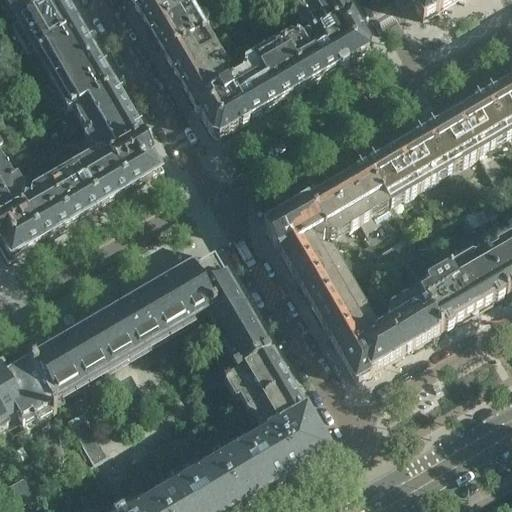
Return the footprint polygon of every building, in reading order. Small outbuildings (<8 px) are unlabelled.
[(71,18),(60,0),(4,0),(37,54),(79,30),(77,28),(78,25),(74,19),(71,18)] [(149,32),(191,8),(195,6),(191,0),(145,0),(134,6),(135,8),(134,9),(134,12),(137,18),(140,18),(141,18),(149,32)] [(286,0),(287,2),(284,4),(293,19),(324,0),(286,0)] [(369,52),(356,28),(357,27),(356,26),(357,23),(355,20),(353,19),(352,20),(352,19),(350,19),(339,0),(324,0),(293,19),(301,32),(306,34),(310,41),(311,43),(321,37),(327,47),(323,49),(337,74),(338,73),(338,74),(341,75),(347,72),(348,69),(347,68),(368,55),(369,52)] [(408,0),(422,24),(463,0),(408,0)] [(164,59),(204,35),(210,32),(201,17),(198,19),(191,8),(149,32),(164,59)] [(283,33),(279,26),(272,30),(276,37),(283,33)] [(106,77),(93,54),(86,42),(86,39),(83,33),(80,32),(79,30),(37,54),(71,113),(76,110),(112,88),(112,87),(112,84),(109,77),(106,77)] [(180,85),(222,60),(214,45),(211,47),(204,35),(164,59),(180,85)] [(337,74),(323,49),(327,47),(321,37),(311,43),(310,41),(302,46),(296,45),(285,51),(308,91),(337,74)] [(247,55),(243,48),(236,52),(240,59),(247,55)] [(308,91),(285,51),(255,69),(278,108),(308,91)] [(234,88),(234,86),(229,79),(231,73),(222,60),(180,85),(195,110),(195,111),(228,91),(234,88)] [(278,108),(255,69),(244,75),(242,81),(234,86),(234,88),(228,91),(248,125),(278,108)] [(511,87),(494,98),(494,97),(491,97),(486,99),(485,102),(486,103),(483,104),(505,142),(511,138),(511,87)] [(143,140),(130,119),(112,88),(76,110),(82,119),(77,122),(97,156),(102,157),(100,161),(105,163),(108,160),(143,140)] [(248,125),(228,91),(195,111),(195,110),(194,110),(194,111),(194,112),(193,114),(195,118),(198,118),(199,119),(200,119),(214,143),(217,144),(239,131),(239,132),(242,133),(248,129),(249,127),(248,126),(248,125)] [(25,100),(20,92),(13,96),(18,105),(25,100)] [(30,109),(25,100),(18,105),(23,113),(30,109)] [(505,142),(483,104),(481,105),(478,104),(473,107),(472,110),(453,121),(478,163),(494,153),(492,150),(505,142)] [(478,163),(453,121),(435,132),(432,131),(428,134),(427,137),(424,139),(446,177),(459,169),(461,172),(478,163)] [(446,177),(424,139),(422,139),(419,139),(415,141),(413,144),(414,145),(394,156),(418,197),(434,188),(432,185),(446,177)] [(163,175),(143,140),(108,160),(129,195),(163,175)] [(418,197),(394,156),(377,166),(376,166),(373,166),(369,168),(368,171),(364,173),(386,210),(387,211),(400,204),(402,207),(418,197)] [(129,195),(108,160),(105,163),(100,161),(99,166),(95,165),(78,175),(100,212),(129,195)] [(23,199),(13,181),(3,165),(0,167),(0,223),(22,211),(25,209),(26,205),(22,203),(23,199)] [(100,212),(78,175),(76,172),(66,178),(67,181),(49,191),(71,229),(100,212)] [(386,210),(364,173),(364,174),(364,173),(361,173),(356,176),(355,179),(335,190),(359,231),(370,225),(367,221),(386,210)] [(507,194),(502,185),(493,190),(499,199),(505,196),(507,194)] [(359,231),(335,190),(318,200),(314,200),(310,203),(308,206),(306,207),(326,242),(329,243),(346,233),(348,237),(359,231)] [(499,199),(493,190),(485,195),(490,204),(495,202),(499,199)] [(71,229),(49,191),(32,201),(31,206),(26,205),(25,209),(22,211),(42,246),(71,229)] [(505,196),(499,199),(495,202),(500,210),(510,204),(505,196)] [(495,202),(490,204),(484,208),(489,216),(500,210),(495,202)] [(326,242),(306,207),(263,232),(278,259),(280,257),(281,258),(299,247),(300,249),(309,244),(322,247),(323,241),(326,242)] [(42,246),(22,211),(0,223),(0,253),(7,266),(42,246)] [(481,229),(473,216),(460,224),(467,236),(481,229)] [(448,229),(443,219),(434,224),(439,234),(448,229)] [(439,234),(434,224),(425,230),(431,239),(437,235),(439,234)] [(437,235),(431,239),(427,241),(432,250),(442,244),(437,235)] [(511,295),(511,238),(491,250),(495,257),(484,264),(505,300),(511,295)] [(432,250),(427,241),(416,247),(421,256),(432,250)] [(295,282),(332,262),(328,255),(320,253),(322,247),(309,244),(300,249),(299,247),(281,258),(295,282)] [(395,260),(391,253),(384,257),(388,264),(395,260)] [(388,264),(384,257),(376,261),(380,268),(388,264)] [(399,266),(395,260),(388,264),(392,271),(399,266)] [(52,409),(207,318),(236,367),(231,370),(236,378),(270,358),(214,262),(196,272),(29,369),(52,409)] [(347,288),(332,262),(295,282),(310,309),(347,288)] [(505,300),(484,264),(476,268),(472,262),(448,276),(473,319),(505,300)] [(392,271),(388,264),(380,268),(385,275),(392,271)] [(473,319),(448,276),(428,288),(431,295),(420,301),(441,337),(473,319)] [(363,314),(347,288),(310,309),(326,336),(363,314)] [(371,378),(441,337),(420,301),(394,316),(390,327),(385,330),(385,334),(377,338),(378,341),(342,362),(357,389),(372,380),(371,378)] [(377,338),(363,314),(326,336),(342,362),(378,341),(377,338)] [(286,386),(289,385),(283,375),(280,376),(270,358),(236,378),(223,386),(224,389),(228,386),(238,402),(242,400),(249,411),(288,388),(286,386)] [(56,416),(52,409),(29,369),(6,383),(1,374),(0,374),(0,390),(21,426),(31,420),(33,424),(50,414),(53,418),(56,416)] [(306,420),(295,401),(298,400),(292,390),(289,391),(288,388),(249,411),(255,421),(258,422),(267,438),(276,432),(278,436),(306,420)] [(21,426),(0,390),(0,433),(8,429),(5,425),(15,419),(20,427),(21,426)] [(209,406),(204,397),(192,404),(197,412),(209,406)] [(107,462),(82,420),(68,428),(72,436),(68,437),(76,451),(84,463),(85,465),(88,463),(92,470),(107,462)] [(330,460),(306,420),(278,436),(302,476),(330,460)] [(302,476),(278,436),(276,432),(267,438),(266,444),(249,454),(272,494),(289,484),(291,486),(301,480),(299,478),(302,476)] [(220,445),(212,433),(210,434),(211,437),(201,443),(207,453),(220,445)] [(207,453),(201,443),(191,449),(196,459),(207,453)] [(84,463),(76,451),(70,455),(77,468),(84,463)] [(272,494),(249,454),(244,452),(227,461),(230,467),(219,473),(241,511),(244,510),(245,511),(246,511),(256,506),(254,504),(272,494)] [(90,474),(85,465),(84,463),(77,468),(83,479),(90,474)] [(160,479),(155,470),(141,478),(146,488),(160,479)] [(240,511),(241,511),(219,473),(208,479),(205,474),(185,485),(200,511),(240,511)] [(146,488),(141,478),(130,484),(136,494),(146,488)] [(30,494),(23,482),(15,487),(23,499),(30,494)] [(200,511),(185,485),(167,496),(170,502),(158,508),(160,511),(200,511)] [(23,499),(15,487),(9,490),(16,502),(23,499)] [(46,501),(39,489),(30,494),(37,506),(46,501)] [(37,506),(30,494),(23,499),(29,510),(37,506)]
